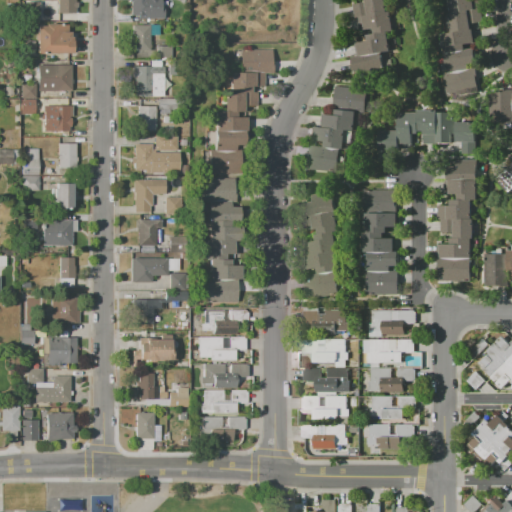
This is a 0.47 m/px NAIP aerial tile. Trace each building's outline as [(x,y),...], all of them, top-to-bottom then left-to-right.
[(57,0),(74,0),(74,14),(46,13),(46,6),(57,6),(57,0)] [(160,0),(160,20),(130,19),(130,3),(127,3),(127,0),(160,0)] [(366,0),(367,2),(353,5),(355,18),(358,17),(390,12),(388,0),(366,0)] [(484,0),(486,7),(479,8),(449,13),(447,0),(484,0)] [(449,13),(479,8),(482,22),(470,24),(471,28),(452,31),(449,13)] [(358,17),(360,31),(366,31),(366,36),(389,32),(394,31),(390,12),(358,17)] [(35,26),(44,26),(44,24),(67,23),(67,32),(75,32),(76,53),(36,54),(35,26)] [(132,25),(150,26),(149,51),(131,51),(132,25)] [(474,27),(477,42),(465,44),(466,49),(445,53),(442,32),(452,31),(471,28),(474,27)] [(366,36),(367,41),(359,42),(362,56),(389,52),(392,51),(389,32),(366,36)] [(171,58),(158,58),(158,45),(171,45),(171,58)] [(264,74),(270,74),(270,48),(239,48),(239,73),(264,74)] [(445,53),(466,49),(472,48),(475,62),(467,64),(468,69),(448,72),(445,53)] [(362,56),(354,58),(356,72),(391,66),(389,52),(362,56)] [(168,74),(168,60),(182,60),(181,75),(168,74)] [(38,65),(72,65),(72,90),(38,90),(38,65)] [(131,66),(162,67),(162,98),(134,97),(134,79),(131,79),(131,66)] [(476,68),(479,89),(447,94),(443,73),(448,72),(468,69),(476,68)] [(239,73),(231,73),(230,86),(256,86),(264,86),(264,74),(239,73)] [(21,84),(35,84),(35,94),(35,98),(21,98),(21,84)] [(13,96),(4,96),(4,86),(13,86),(13,96)] [(230,86),(230,92),(223,92),(223,111),(236,111),(244,112),(244,106),(256,106),(256,86),(230,86)] [(358,112),(367,113),(370,90),(335,86),(332,109),(358,112)] [(511,90),(488,91),(489,123),(511,122),(511,90)] [(34,99),(34,114),(20,114),(20,99),(34,99)] [(156,100),(174,100),(174,109),(156,109),(156,100)] [(42,106),(69,106),(69,131),(42,131),(42,106)] [(136,106),(154,106),(154,132),(137,132),(136,106)] [(332,109),(332,115),(324,114),(323,128),(349,131),(356,132),(358,112),(332,109)] [(418,110),(437,110),(437,112),(436,142),(436,147),(423,146),(423,129),(418,129),(418,113),(418,110)] [(223,111),(215,111),(215,130),(241,131),(241,118),(236,118),(236,111),(223,111)] [(398,112),(418,113),(418,129),(418,132),(412,132),(411,146),(398,146),(398,131),(398,112)] [(437,112),(453,112),(453,122),(453,141),(453,143),(436,142),(437,112)] [(453,122),(476,122),(475,154),(462,153),(462,141),(453,141),(453,122)] [(323,128),(316,127),(315,139),(324,141),(323,148),(340,150),(346,151),(349,131),(323,128)] [(379,130),(398,131),(398,146),(397,163),(378,163),(379,130)] [(154,136),(176,137),(175,150),(153,149),(154,136)] [(216,151),(216,138),(244,138),(244,151),(236,151),(216,151)] [(57,143),(74,143),(75,168),(57,168),(57,143)] [(133,144),(151,144),(151,153),(178,153),(178,172),(144,173),(144,170),(133,170),(133,164),(130,164),(130,159),(133,159),(133,144)] [(21,148),(38,149),(38,174),(21,173),(21,148)] [(323,148),(322,155),(307,153),(305,167),(337,171),(340,150),(323,148)] [(0,150),(11,150),(11,163),(0,163),(0,150)] [(236,151),(236,174),(208,174),(208,151),(216,151),(236,151)] [(445,180),(445,166),(455,166),(455,160),(476,160),(476,180),(445,180)] [(511,185),(501,174),(511,164),(511,185)] [(21,177),(39,177),(39,190),(21,190),(21,177)] [(201,200),(201,179),(235,179),(235,201),(201,200)] [(472,199),(449,199),(445,199),(445,180),(476,180),(477,180),(477,199),(472,199)] [(132,181),(164,181),(164,195),(151,195),(151,207),(148,207),(148,213),(135,213),(135,193),(132,193),(132,181)] [(52,183),(73,184),(72,209),(56,208),(56,199),(52,199),(52,183)] [(364,189),(397,189),(397,213),(364,213),(364,189)] [(335,205),(333,191),(312,195),(313,203),(304,204),(305,210),(335,205)] [(164,213),(164,197),(179,197),(179,213),(164,213)] [(441,219),(438,219),(438,205),(449,205),(449,199),(472,199),(472,219),(471,219),(441,219)] [(208,221),(208,204),(232,204),(232,209),(241,209),(241,221),(230,221),(208,221)] [(305,210),(307,218),(302,219),(304,232),(317,229),(338,226),(335,205),(305,210)] [(397,213),(397,227),(386,227),(386,232),(384,232),(364,232),(364,213),(397,213)] [(22,215),(40,215),(40,218),(40,221),(74,221),(74,247),(42,247),(42,232),(22,233),(22,215)] [(470,238),(450,238),(441,238),(441,219),(471,219),(471,238),(470,238)] [(138,220),(161,220),(161,229),(155,229),(155,246),(138,246),(138,220)] [(230,221),(230,241),(208,241),(208,221),(230,221)] [(317,229),(319,239),(307,241),(309,254),(337,250),(334,233),(339,232),(338,226),(317,229)] [(364,232),(384,232),(384,238),(396,238),(396,252),(367,252),(364,252),(364,247),(362,247),(362,232),(364,232)] [(168,237),(185,236),(185,252),(168,252),(168,237)] [(470,259),(436,259),(436,244),(450,244),(450,238),(470,238),(470,259)] [(209,261),(205,261),(205,241),(208,241),(230,241),(239,241),(239,255),(227,255),(227,261),(209,261)] [(309,254),(301,256),(304,272),(317,270),(334,267),(336,267),(334,253),(337,253),(337,250),(309,254)] [(398,252),(398,267),(389,267),(389,271),(367,271),(367,252),(396,252),(398,252)] [(486,254),(504,255),(503,273),(508,274),(507,287),(484,285),(486,254)] [(59,258),(74,258),(75,280),(59,280),(59,258)] [(130,259),(166,259),(166,276),(151,276),(151,283),(130,283),(130,259)] [(470,282),(436,282),(436,259),(470,259),(470,282)] [(245,280),(238,280),(209,280),(209,261),(227,261),(231,261),(231,265),(245,265),(245,280)] [(317,270),(318,274),(302,277),(304,290),(306,290),(308,300),(338,295),(334,267),(317,270)] [(367,271),(389,271),(398,271),(398,294),(367,294),(367,271)] [(169,273),(186,274),(185,291),(168,291),(169,273)] [(238,303),(204,303),(204,280),(209,280),(238,280),(238,303)] [(164,293),(186,293),(186,302),(164,302),(164,293)] [(50,298),(74,298),(74,311),(79,311),(80,323),(51,324),(50,298)] [(132,300),(160,300),(160,308),(152,308),(152,325),(132,325),(132,300)] [(372,311),(417,310),(417,324),(405,324),(405,336),(369,336),(369,325),(372,325),(372,311)] [(202,311),(247,311),(247,324),(236,324),(236,335),(212,335),(212,331),(202,331),(202,311)] [(300,312),(349,312),(349,333),(337,333),(337,336),(310,335),(310,324),(300,324),(300,312)] [(20,331),(34,331),(34,334),(34,346),(20,346),(20,331)] [(478,364),(489,354),(486,351),(502,336),(508,342),(511,338),(511,381),(511,380),(502,389),(478,364)] [(49,337),(76,338),(76,365),(69,365),(68,369),(53,369),(53,362),(49,362),(49,337)] [(197,337),(245,337),(245,351),(235,351),(235,361),(210,361),(210,358),(197,358),(197,337)] [(147,340),(172,341),(172,349),(176,349),(176,364),(135,363),(135,368),(130,367),(131,350),(140,351),(140,344),(147,344),(147,340)] [(301,340),(346,341),(346,359),(348,359),(348,364),(314,364),(314,361),(297,361),(297,353),(301,353),(301,340)] [(363,341),(415,340),(415,352),(404,352),(404,363),(368,363),(368,354),(363,354),(363,341)] [(202,364),(223,364),(223,374),(229,374),(229,364),(247,365),(247,377),(236,377),(236,388),(212,387),(212,384),(200,384),(200,376),(202,376),(202,364)] [(371,369),(392,369),(392,376),(398,376),(398,368),(416,368),(416,382),(404,382),(404,393),(369,393),(369,382),(371,382),(371,369)] [(26,369),(42,369),(42,373),(42,383),(26,383),(26,369)] [(305,369),(348,370),(348,381),(351,381),(350,394),(315,393),(316,385),(305,384),(305,369)] [(466,381),(475,372),(484,381),(475,390),(466,381)] [(138,373),(152,373),(152,387),(156,387),(156,399),(161,399),(161,407),(144,406),(144,399),(138,399),(138,395),(135,395),(135,383),(138,383),(138,373)] [(35,388),(52,388),(52,377),(69,377),(69,403),(34,403),(35,388)] [(169,393),(175,393),(175,388),(187,388),(187,405),(169,405),(169,393)] [(201,390),(243,390),(244,403),(236,404),(236,413),(212,414),(212,410),(199,410),(199,404),(202,404),(201,390)] [(302,397),(347,398),(347,411),(349,411),(349,421),(314,420),(314,414),(302,414),(302,397)] [(372,397),(417,397),(417,410),(407,410),(407,421),(365,421),(365,410),(372,410),(372,397)] [(0,432),(1,407),(19,407),(19,432),(0,432)] [(31,410),(22,410),(22,418),(31,418),(31,410)] [(467,445),(474,438),(471,434),(486,419),(490,423),(503,410),(509,416),(503,422),(511,431),(511,436),(511,437),(511,449),(506,454),(508,456),(501,462),(498,459),(489,467),(467,445)] [(177,420),(177,411),(185,411),(185,420),(177,420)] [(46,414),(72,413),(72,427),(75,427),(75,440),(46,441),(46,414)] [(136,413),(152,414),(152,440),(135,440),(136,413)] [(232,441),(232,431),(244,430),(243,416),(200,417),(201,438),(211,438),(211,442),(232,441)] [(22,421),(37,421),(37,441),(22,441),(22,421)] [(301,425),(346,426),(345,438),(348,438),(348,446),(337,446),(337,451),(313,450),(313,440),(301,440),(301,425)] [(370,426),(415,426),(415,442),(403,442),(403,450),(361,450),(361,438),(370,439),(370,426)] [(481,511),(480,511),(490,501),(491,502),(497,496),(502,501),(511,491),(511,511),(481,511)] [(473,511),(471,511),(463,504),(473,495),(481,504),(473,511)] [(312,511),(322,511),(322,501),(334,501),(334,511),(312,511)] [(305,511),(305,503),(292,504),(292,511),(305,511)]
